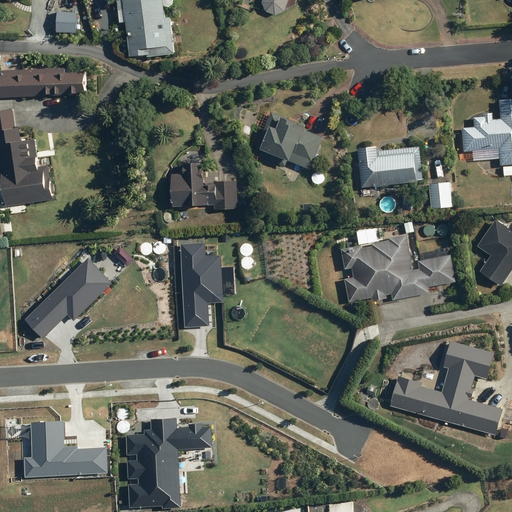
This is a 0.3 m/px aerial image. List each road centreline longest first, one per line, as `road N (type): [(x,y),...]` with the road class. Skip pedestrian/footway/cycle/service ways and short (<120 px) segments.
road 1 (residential): [(0,48),(80,50),(193,89),(328,66),(511,50)]
road 2 (residential): [(355,442),(191,370),(0,379)]
